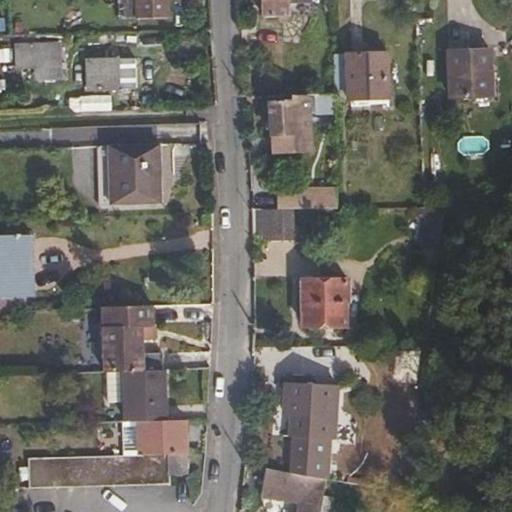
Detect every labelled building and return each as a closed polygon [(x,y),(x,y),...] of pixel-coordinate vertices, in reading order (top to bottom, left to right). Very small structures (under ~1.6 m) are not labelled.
[(131,0),(132,13),(165,12),(164,0),(131,0)] [(17,43),(18,71),(33,71),(32,43),(17,43)] [(482,45),(441,46),(442,90),(482,90),(482,45)] [(378,48),(336,48),(338,93),(379,92),(378,48)] [(88,82),(88,55),(58,55),(58,82),(88,82)] [(88,55),(88,82),(106,82),(107,55),(88,55)] [(306,143),(304,87),(289,87),(290,94),(266,95),(268,144),(306,143)] [(109,141),(111,197),(163,196),(161,139),(109,141)] [(265,200),(267,200),(286,200),(319,200),(319,186),(265,186),(265,200)] [(265,200),(248,200),(249,230),(267,231),(267,200),(265,200)] [(286,200),(267,200),(267,231),(286,231),(286,200)] [(437,201),(419,201),(414,236),(432,239),(437,201)] [(0,233),(0,292),(31,292),(29,233),(0,233)] [(343,272),(299,270),(296,316),(339,317),(340,295),(342,296),(343,272)] [(97,300),(99,369),(104,368),(121,368),(157,367),(157,348),(139,348),(138,333),(149,333),(148,299),(97,300)] [(121,368),(122,397),(123,415),(134,415),(161,414),(160,367),(157,367),(121,368)] [(332,369),(281,367),(281,399),(286,400),(285,421),(331,422),(332,369)] [(122,397),(121,368),(104,368),(104,397),(122,397)] [(182,449),(181,414),(161,414),(134,415),(134,450),(147,450),(163,449),(182,449)] [(182,449),(163,449),(163,466),(182,466),(182,449)] [(279,462),(261,459),(256,485),(288,491),(284,511),(290,511),(315,511),(321,470),(279,462)]
